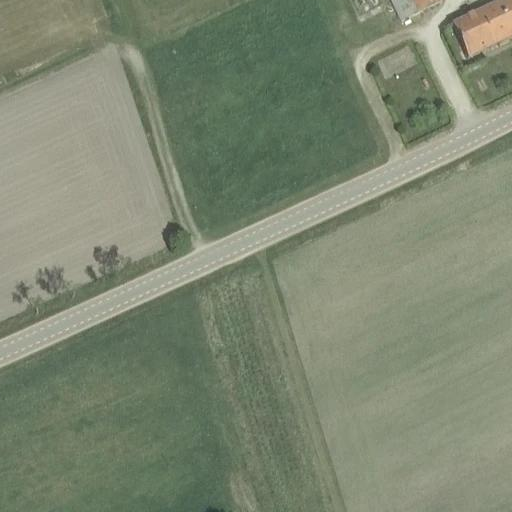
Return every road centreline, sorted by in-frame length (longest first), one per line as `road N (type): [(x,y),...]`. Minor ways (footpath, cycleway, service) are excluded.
road 1 (tertiary): [(0,355),(511,119)]
road 2 (track): [(196,266),(276,511)]
